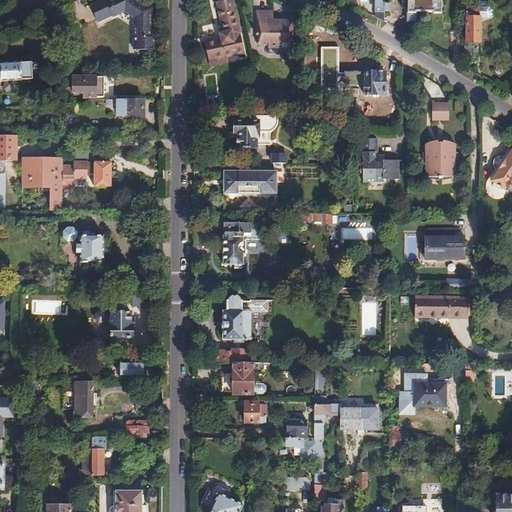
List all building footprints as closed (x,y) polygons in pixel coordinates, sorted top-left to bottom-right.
[(110,13),(112,18),(121,13),(133,20),(134,29),(131,29),(131,40),(133,40),(133,53),(135,53),(140,56),(145,51),(155,51),(155,38),(151,38),(151,28),(153,28),(153,8),(144,2),(142,5),(133,0),(109,0),(106,2),(105,0),(89,7),(95,20),(110,13)] [(204,42),(208,61),(225,57),(242,54),(231,0),(216,3),(222,33),(219,34),(220,39),(204,42)] [(369,13),(380,20),(379,0),(367,0),(368,5),(369,5),(369,13)] [(408,0),(408,11),(406,13),(406,21),(414,21),(414,12),(432,12),(435,14),(438,15),(440,12),(440,9),(438,8),(437,0),(408,0)] [(465,4),(464,40),(472,40),(476,41),(477,4),(465,4)] [(97,25),(112,18),(110,13),(95,20),(97,25)] [(273,14),(256,14),(255,36),(258,36),(258,46),(278,47),(279,53),(292,53),(292,24),(280,23),(280,20),(273,19),(273,14)] [(225,57),(208,61),(210,67),(227,63),(225,57)] [(30,59),(0,63),(0,79),(2,80),(3,88),(12,87),(11,78),(33,75),(30,59)] [(358,83),(358,94),(383,94),(384,73),(363,72),(362,83),(358,83)] [(216,73),(204,75),(207,97),(219,95),(216,73)] [(94,77),(94,74),(85,74),(85,77),(76,77),(76,88),(82,88),(82,92),(102,92),(102,77),(94,77)] [(63,90),(63,98),(74,98),(74,96),(71,96),(71,90),(63,90)] [(119,99),(108,99),(108,108),(119,108),(119,99)] [(150,119),(151,99),(123,99),(123,112),(130,112),(130,118),(150,119)] [(448,104),(431,105),(431,122),(448,121),(448,104)] [(220,118),(220,131),(223,131),(223,150),(254,150),(254,131),(257,131),(257,115),(251,115),(251,119),(220,118)] [(46,137),(55,137),(55,120),(46,119),(46,137)] [(0,212),(4,212),(4,159),(15,159),(16,136),(0,135),(0,212)] [(361,174),(361,183),(382,183),(382,181),(397,181),(397,162),(381,161),(381,164),(373,164),(373,153),(376,153),(376,140),(359,139),(359,153),(361,153),(361,158),(359,158),(359,174),(361,174)] [(424,163),(424,178),(437,179),(437,180),(441,180),(441,178),(454,179),(454,164),(450,164),(450,159),(454,155),(454,152),(454,145),(449,144),(444,143),(442,142),(442,144),(437,144),(437,142),(435,143),(430,144),(425,145),(425,155),(428,159),(428,163),(424,163)] [(93,162),(93,148),(84,148),(73,151),(72,163),(70,163),(61,163),(61,176),(61,191),(72,191),(72,180),(85,180),(85,175),(87,175),(92,176),(92,189),(98,189),(109,190),(109,187),(110,165),(102,165),(93,165),(93,162)] [(504,176),(497,171),(490,182),(492,184),(492,188),(498,192),(502,191),(504,192),(511,182),(511,149),(504,160),(511,165),(504,176)] [(271,163),(273,163),(287,163),(287,153),(271,152),(271,163)] [(21,212),(60,213),(60,209),(61,191),(61,176),(61,163),(61,158),(53,157),(53,159),(46,166),(46,174),(21,174),(21,212)] [(53,159),(53,157),(22,157),(21,174),(46,174),(46,166),(53,159)] [(511,165),(504,160),(497,171),(504,176),(511,165)] [(242,171),(242,195),(278,195),(278,171),(273,171),(273,163),(271,163),(245,163),(245,171),(242,171)] [(227,194),(242,195),(242,171),(224,171),(224,180),(227,180),(227,194)] [(149,209),(163,209),(163,200),(149,200),(149,209)] [(322,214),(302,214),(302,224),(310,224),(322,228),(322,214)] [(322,214),(322,228),(330,228),(330,214),(322,214)] [(81,236),(80,264),(102,264),(103,236),(106,236),(106,239),(136,240),(137,228),(129,228),(129,224),(114,224),(114,227),(109,227),(109,224),(81,223),(81,234),(83,234),(83,236),(81,236)] [(221,236),(220,264),(241,264),(241,236),(249,237),(250,224),(223,223),(223,236),(221,236)] [(73,242),(73,230),(60,230),(60,241),(73,242)] [(453,231),(426,231),(426,240),(423,240),(423,244),(423,256),(423,261),(463,261),(463,239),(453,240),(453,231)] [(463,231),(453,231),(453,240),(463,239),(463,231)] [(414,256),(418,245),(409,243),(406,253),(414,256)] [(448,279),(447,289),(461,289),(462,279),(454,279),(448,279)] [(264,298),(238,298),(235,295),(227,295),(225,299),(225,310),(221,310),(221,337),(247,338),(248,310),(264,310),(264,298)] [(468,299),(414,298),(414,317),(468,318),(468,299)] [(31,300),(31,314),(61,315),(61,301),(31,300)] [(375,303),(362,303),(363,335),(375,334),(375,303)] [(103,320),(103,331),(105,331),(105,340),(131,340),(132,330),(129,330),(129,312),(105,312),(105,320),(103,320)] [(216,351),(216,363),(229,363),(252,364),(253,349),(235,348),(235,351),(216,351)] [(140,377),(141,363),(114,363),(114,377),(140,377)] [(252,364),(229,363),(229,391),(255,391),(255,373),(255,364),(252,364)] [(272,373),(272,364),(255,364),(255,373),(272,373)] [(464,371),(463,385),(473,386),(474,371),(464,371)] [(92,417),(92,382),(75,382),(74,412),(82,412),(82,417),(92,417)] [(447,384),(416,385),(416,407),(447,407),(447,384)] [(193,385),(194,400),(206,400),(207,400),(207,385),(193,385)] [(15,398),(0,397),(0,437),(3,438),(3,418),(14,418),(15,398)] [(194,400),(191,400),(191,409),(206,410),(206,400),(194,400)] [(268,413),(268,400),(244,400),(244,419),(261,420),(261,413),(268,413)] [(366,430),(366,410),(346,410),(346,401),(339,401),(339,405),(342,405),(342,414),(342,430),(357,430),(357,436),(363,436),(363,430),(366,430)] [(342,405),(339,405),(314,404),(314,438),(314,460),(313,485),(325,486),(327,486),(327,472),(326,472),(322,472),(323,425),(325,425),(325,414),(342,414),(342,405)] [(377,410),(366,410),(366,430),(376,430),(377,410)] [(287,415),(287,438),(301,438),(307,438),(307,421),(296,421),(296,416),(287,415)] [(122,438),(147,438),(147,427),(143,427),(143,423),(123,422),(122,434),(122,438)] [(389,441),(403,442),(404,426),(397,425),(389,425),(389,441)] [(106,438),(117,438),(117,434),(117,430),(106,430),(106,438)] [(105,438),(90,438),(90,446),(90,463),(90,476),(101,476),(101,451),(105,452),(105,438)] [(314,460),(314,438),(307,438),(301,438),(287,438),(286,446),(301,446),(301,459),(314,460)] [(249,439),(231,439),(231,450),(241,450),(241,453),(249,453),(249,439)] [(366,449),(363,449),(360,462),(359,466),(358,467),(357,473),(366,474),(366,449)] [(90,478),(90,476),(90,463),(84,463),(81,463),(81,478),(84,478),(90,478)] [(366,474),(357,473),(357,490),(366,490),(366,474)] [(313,485),(313,502),(325,502),(325,486),(313,485)] [(138,511),(138,492),(111,491),(111,508),(114,508),(114,511),(138,511)] [(438,496),(438,511),(453,511),(454,496),(438,496)] [(511,511),(511,496),(496,496),(495,511),(511,511)] [(234,511),(217,499),(207,511),(234,511)] [(49,503),(49,511),(72,511),(72,504),(49,503)]
